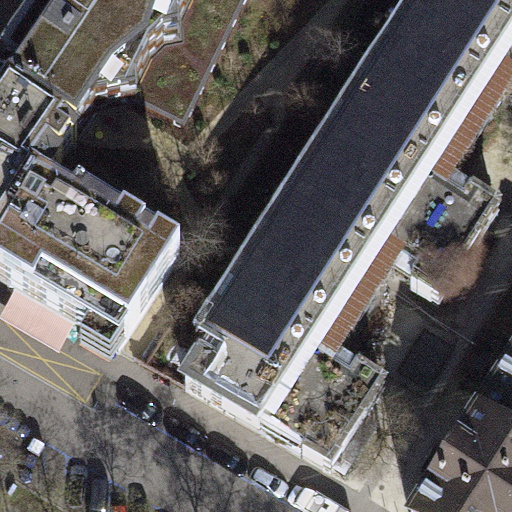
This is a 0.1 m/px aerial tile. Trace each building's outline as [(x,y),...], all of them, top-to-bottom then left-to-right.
[(53,0),(0,79),(0,91),(78,144),(96,117),(139,108),(185,130),(248,0),(53,0)] [(511,0),(438,0),(419,31),(492,77),(511,89),(511,0)] [(419,31),(305,207),(378,253),(420,280),(412,292),(440,309),(500,215),(472,198),(465,209),(424,183),(492,77),(419,31)] [(0,263),(42,191),(44,193),(78,144),(0,91),(0,263)] [(42,191),(0,263),(0,284),(42,310),(120,355),(181,261),(79,200),(73,210),(44,193),(42,191)] [(309,360),(378,253),(305,207),(188,392),(260,437),(265,429),(307,456),(304,461),(331,478),(386,392),(359,375),(351,387),(309,360)] [(511,511),(511,369),(423,511),(511,511)]
